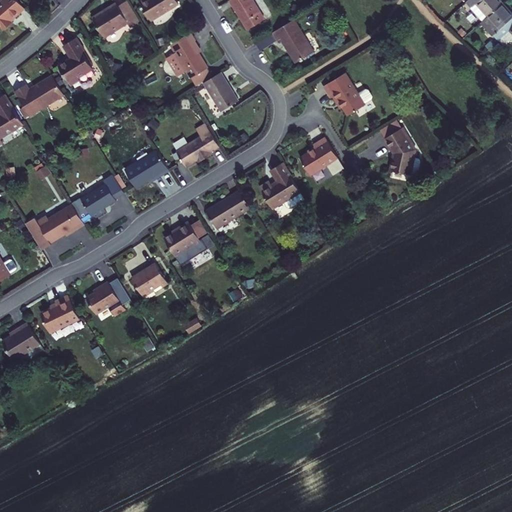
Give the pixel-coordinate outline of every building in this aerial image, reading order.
[(16,0),(2,0),(0,2),(0,25),(4,30),(12,23),(10,21),(24,9),(16,0)] [(178,3),(176,0),(138,0),(150,20),(178,3)] [(230,0),(230,1),(247,30),(248,30),(251,34),(266,26),(263,21),(264,20),(252,0),(230,0)] [(468,0),(467,2),(483,20),(502,4),(499,0),(468,0)] [(140,23),(127,1),(124,3),(131,13),(137,24),(140,23)] [(103,12),(92,18),(104,37),(127,23),(130,28),(137,24),(131,13),(124,3),(118,6),(116,4),(107,10),(107,11),(103,13),(103,12)] [(483,20),(500,39),(511,28),(511,14),(502,4),(483,20)] [(281,39),(296,64),(314,53),(294,20),(272,33),(277,41),(281,39)] [(511,39),(511,28),(500,39),(499,41),(504,46),(511,39)] [(171,44),(191,77),(208,68),(192,42),(195,40),(191,32),(171,44)] [(92,67),(82,51),(83,50),(75,36),(62,44),(71,57),(58,65),(70,85),(80,78),(78,76),(92,67)] [(204,83),(221,112),(239,102),(221,73),(204,83)] [(343,108),(347,115),(364,105),(345,73),(324,87),(331,98),(333,97),(335,96),(343,108)] [(29,90),(26,84),(15,91),(30,116),(64,95),(60,89),(52,75),(29,90)] [(360,94),(365,101),(372,97),(368,89),(360,94)] [(0,144),(2,143),(0,140),(0,138),(23,125),(17,115),(4,95),(0,97),(0,144)] [(333,97),(340,110),(343,108),(335,96),(333,97)] [(394,153),(390,171),(409,176),(410,173),(415,174),(417,172),(420,161),(418,158),(413,157),(415,149),(402,128),(385,138),(394,153)] [(211,131),(177,152),(186,166),(198,160),(199,162),(212,154),(210,151),(219,146),(211,131)] [(315,149),(300,158),(311,176),(327,166),(338,159),(325,138),(313,145),(315,149)] [(157,149),(125,169),(136,187),(158,173),(160,175),(169,170),(157,149)] [(346,172),(338,159),(327,166),(333,176),(339,177),(346,172)] [(270,182),(260,188),(272,209),(283,202),(287,208),(290,209),(305,200),(300,192),(283,164),(271,170),(278,182),(272,186),(270,182)] [(77,211),(85,224),(93,218),(94,219),(106,211),(104,208),(116,201),(115,199),(124,193),(113,175),(103,181),(105,184),(81,199),(85,206),(77,211)] [(216,206),(207,212),(217,229),(251,208),(240,190),(218,204),(219,206),(217,207),(216,206)] [(47,217),(38,222),(35,217),(25,223),(42,249),(51,244),(50,243),(69,231),(70,233),(85,224),(77,211),(73,205),(49,220),(47,217)] [(200,240),(198,237),(207,232),(198,218),(189,223),(188,221),(176,228),(177,229),(163,237),(178,262),(198,250),(195,244),(200,240)] [(195,244),(198,250),(204,246),(200,240),(195,244)] [(0,280),(10,274),(3,263),(0,257),(0,280)] [(10,259),(3,263),(10,274),(17,271),(18,267),(14,260),(10,259)] [(141,272),(131,278),(142,296),(153,290),(155,292),(167,284),(155,263),(147,267),(148,269),(142,273),(141,272)] [(125,310),(122,305),(130,300),(117,278),(109,284),(107,281),(97,288),(96,292),(86,298),(96,314),(109,306),(109,308),(115,316),(125,310)] [(41,312),(50,333),(80,319),(68,294),(55,301),(56,302),(57,305),(52,307),(41,312)] [(189,333),(201,325),(197,319),(185,326),(189,333)] [(9,359),(11,358),(13,360),(40,343),(27,322),(14,330),(15,332),(1,341),(6,349),(4,351),(9,359)]
